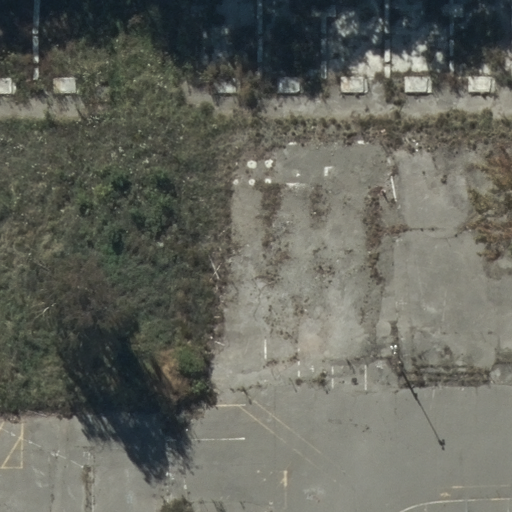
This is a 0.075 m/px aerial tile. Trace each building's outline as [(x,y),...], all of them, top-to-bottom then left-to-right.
[(105,0),(0,0),(0,110),(13,110),(13,102),(49,102),(49,110),(76,109),(76,102),(107,102),(105,0)] [(511,0),(185,0),(187,101),(210,100),(211,107),(239,107),(239,102),(272,102),(273,111),(303,110),(303,102),(336,102),(336,109),(364,108),(364,102),(402,102),(402,107),(430,106),(430,101),(463,100),(463,109),(493,108),(493,100),(511,99),(511,0)] [(466,145),(385,149),(389,247),(470,244),(466,145)] [(97,184),(0,184),(0,289),(97,289),(97,184)] [(213,200),(213,293),(376,292),(376,200),(213,200)] [(0,301),(0,402),(193,401),(191,261),(106,262),(107,349),(64,349),(64,301),(0,301)]
